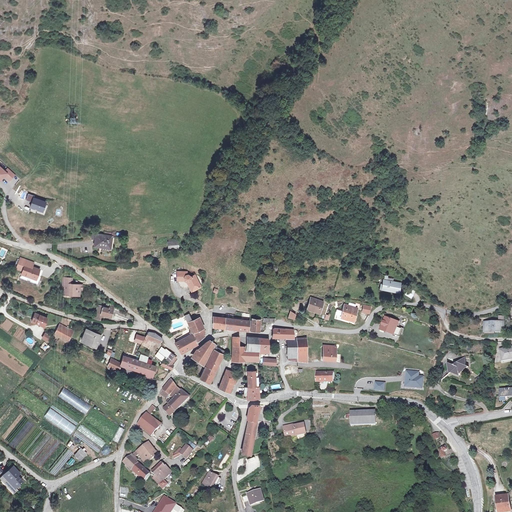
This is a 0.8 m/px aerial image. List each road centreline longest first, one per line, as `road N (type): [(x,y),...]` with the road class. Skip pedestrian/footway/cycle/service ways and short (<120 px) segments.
road 1 (residential): [(209,337),(260,335),(276,324),(355,332),(390,303),(465,315),(511,303)]
road 2 (residential): [(147,325),(61,260),(0,238)]
road 3 (tertiary): [(288,394),(412,401),(444,427)]
road 4 (residential): [(147,325),(92,322),(0,290)]
